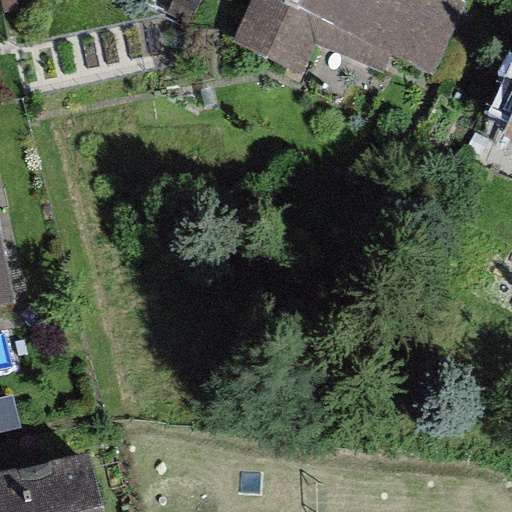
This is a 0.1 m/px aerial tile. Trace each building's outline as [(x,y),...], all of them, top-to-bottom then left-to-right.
[(14,0),(0,0),(3,14),(17,11),(14,0)] [(498,15),(468,0),(283,0),(254,58),(322,92),(342,51),(452,107),(498,15)] [(0,237),(0,305),(14,303),(0,237)] [(13,397),(0,400),(0,433),(21,429),(13,397)] [(105,511),(92,455),(0,475),(0,511),(105,511)]
